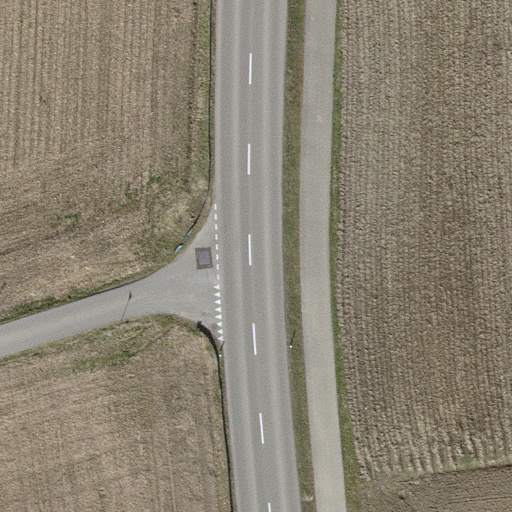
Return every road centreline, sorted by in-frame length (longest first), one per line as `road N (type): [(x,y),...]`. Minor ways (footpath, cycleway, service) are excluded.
road 1 (tertiary): [(271,511),(255,276),(255,0)]
road 2 (track): [(255,276),(0,346)]
